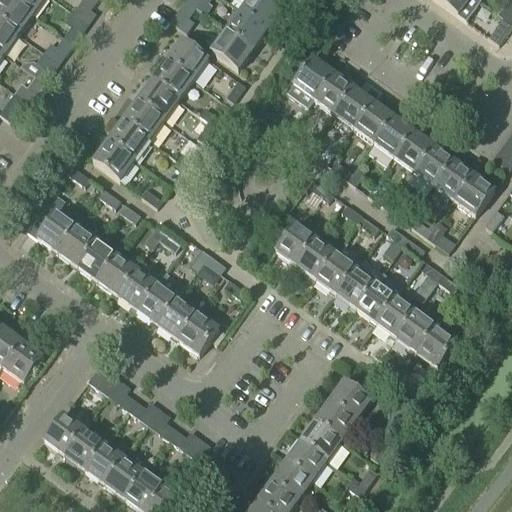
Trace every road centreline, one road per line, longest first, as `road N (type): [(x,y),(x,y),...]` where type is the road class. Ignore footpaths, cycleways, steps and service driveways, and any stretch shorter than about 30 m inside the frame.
road 1 (residential): [(511,101),(483,141),(358,52),(394,0)]
road 2 (residential): [(0,207),(149,0)]
road 3 (residential): [(203,405),(258,446),(317,365),(262,326)]
road 4 (residential): [(0,470),(99,329)]
road 5 (residential): [(403,5),(511,80)]
road 6 (residential): [(99,329),(203,405)]
road 7 (residential): [(0,257),(99,329)]
